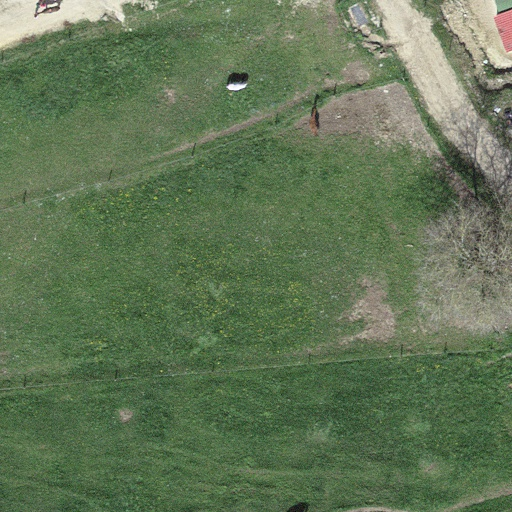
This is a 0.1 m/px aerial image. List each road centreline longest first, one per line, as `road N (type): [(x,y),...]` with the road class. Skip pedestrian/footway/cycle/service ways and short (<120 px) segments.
road 1 (track): [(511,165),(495,157),(391,0)]
road 2 (track): [(0,53),(125,0)]
